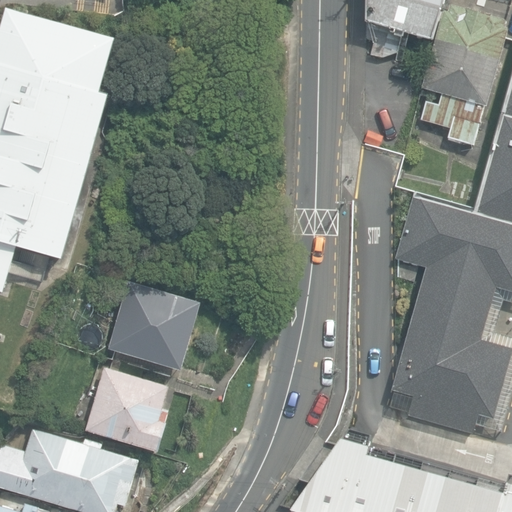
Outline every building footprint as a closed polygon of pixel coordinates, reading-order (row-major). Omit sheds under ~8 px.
[(447,0),(370,0),(369,40),(431,52),(446,3),(447,0)] [(503,20),(446,3),(431,52),(408,116),(438,136),(469,143),(503,20)] [(0,236),(24,243),(69,256),(118,92),(109,89),(126,36),(14,5),(7,27),(0,25),(0,236)] [(511,223),(407,196),(388,254),(418,266),(386,406),(472,433),(476,415),(495,420),(511,353),(511,348),(479,337),(493,288),(511,293),(511,223)] [(0,291),(10,294),(24,243),(0,236),(0,291)] [(189,367),(210,299),(133,276),(111,347),(189,367)] [(176,384),(108,365),(90,429),(167,451),(175,421),(170,420),(172,411),(168,410),(176,384)] [(144,458),(34,427),(28,450),(4,443),(0,457),(0,484),(96,511),(120,511),(124,500),(132,503),(144,458)] [(376,442),(345,438),(300,511),(301,511),(511,511),(511,493),(372,456),(376,442)] [(26,510),(0,502),(0,511),(67,511),(66,509),(61,511),(47,511),(42,511),(44,506),(29,501),(26,510)]
